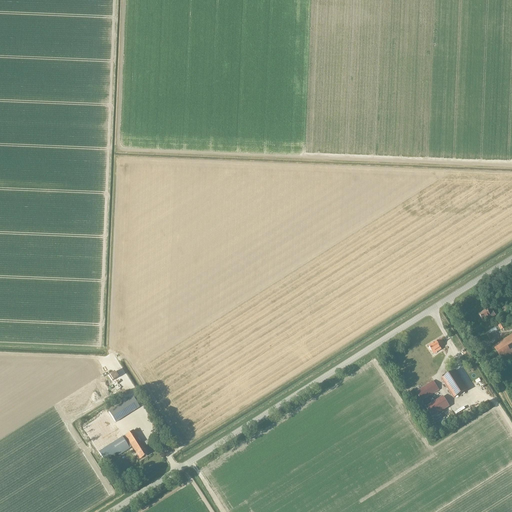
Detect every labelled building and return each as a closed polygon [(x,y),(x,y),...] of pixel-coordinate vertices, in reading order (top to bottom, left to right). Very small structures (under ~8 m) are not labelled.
[(482,320),(486,318),(488,321),(496,315),(491,307),(487,310),(486,310),(479,315),(482,320)] [(511,335),(493,346),(502,361),(511,354),(511,335)] [(440,347),(442,345),(439,340),(436,342),(436,341),(429,346),(432,352),(436,350),(437,352),(441,349),(440,347)] [(456,370),(442,379),(454,397),(468,389),(456,370)] [(421,401),(439,390),(433,381),(416,392),(421,401)] [(435,422),(452,411),(443,396),(426,407),(435,422)] [(134,411),(139,408),(133,397),(108,412),(115,423),(134,411)] [(99,452),(122,437),(112,422),(89,437),(99,452)] [(132,447),(140,459),(148,454),(133,430),(122,437),(99,452),(104,461),(123,449),(125,452),(129,449),(132,447)]
